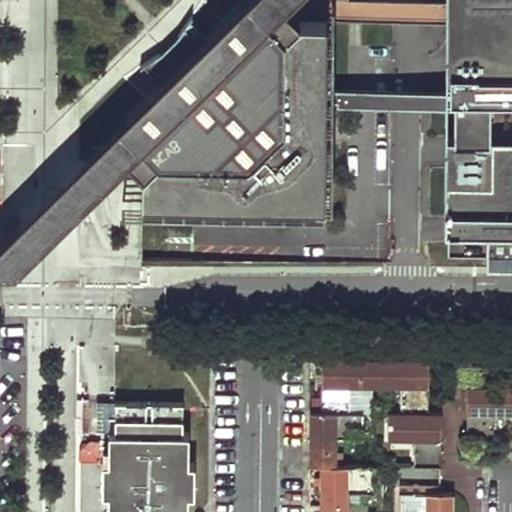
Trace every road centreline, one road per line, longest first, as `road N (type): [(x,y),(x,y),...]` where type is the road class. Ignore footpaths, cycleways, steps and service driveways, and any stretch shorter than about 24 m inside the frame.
road 1 (residential): [(255,511),(257,364)]
road 2 (residential): [(138,293),(0,292)]
